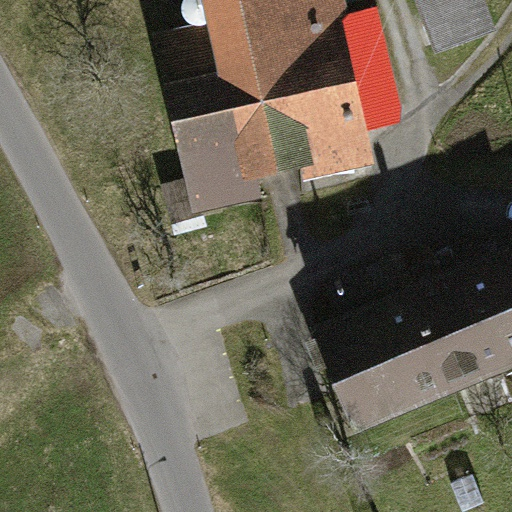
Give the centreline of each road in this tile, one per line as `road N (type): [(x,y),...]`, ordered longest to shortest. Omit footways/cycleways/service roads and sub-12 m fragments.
road 1 (tertiary): [(0,95),(115,310),(190,511)]
road 2 (track): [(425,108),(478,71),(511,24)]
